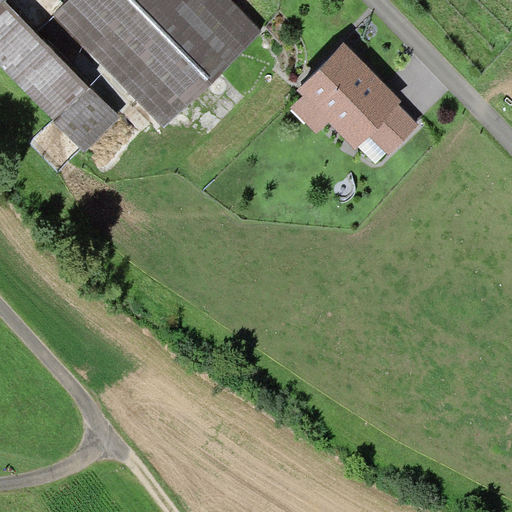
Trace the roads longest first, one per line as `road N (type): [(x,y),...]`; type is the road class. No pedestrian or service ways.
road 1 (track): [(0,312),(107,441),(0,468)]
road 2 (track): [(511,147),(366,0)]
